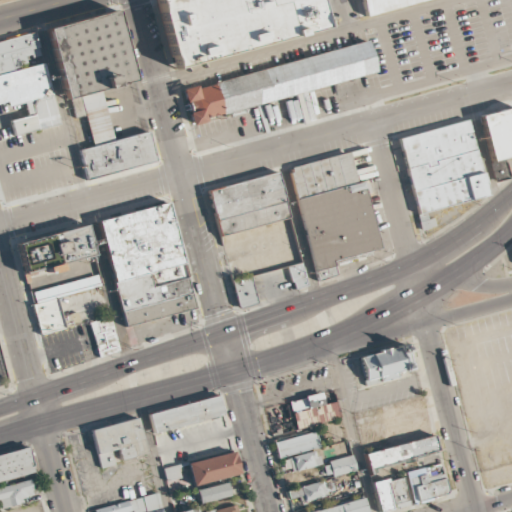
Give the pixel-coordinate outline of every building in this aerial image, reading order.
[(325,25),(317,0),(156,0),(176,68),(325,25)] [(354,0),(359,17),(421,0),(354,0)] [(48,26),(63,99),(70,98),(75,118),(86,116),(92,146),(79,149),(86,178),(156,163),(149,131),(112,139),(101,88),(132,81),(117,11),(48,26)] [(0,40),(0,107),(25,101),(29,115),(12,119),(16,134),(60,123),(38,32),(0,40)] [(179,92),(189,126),(376,73),(367,39),(179,92)] [(511,155),(511,107),(479,116),(495,181),(509,177),(504,158),(511,155)] [(396,139),(422,232),(435,229),(430,211),(487,195),(466,120),(396,139)] [(362,179),(354,182),(346,152),(288,168),(317,282),(341,276),(337,260),(380,249),(362,179)] [(299,265),(278,173),(209,190),(229,275),(246,271),(248,277),(299,265)] [(123,326),(194,310),(170,202),(99,218),(123,326)] [(19,240),(25,272),(46,268),(47,274),(61,271),(60,263),(92,257),(87,227),(19,240)] [(293,289),(306,286),(302,264),(289,266),(293,289)] [(31,292),(40,334),(64,329),(57,297),(100,286),(97,276),(31,292)] [(232,281),(237,308),(256,304),(251,278),(232,281)] [(79,324),(77,313),(63,316),(64,327),(79,324)] [(88,323),(98,357),(119,351),(110,317),(88,323)] [(360,357),(366,379),(379,376),(380,380),(397,376),(396,371),(404,369),(405,371),(411,369),(409,362),(411,361),(408,350),(406,350),(404,343),(398,345),(398,346),(391,349),(390,347),(379,350),(380,351),(360,357)] [(290,400),(296,428),(340,418),(336,400),(323,402),(321,393),(290,400)] [(149,412),(154,433),(224,415),(219,395),(149,412)] [(432,431),(427,408),(383,418),(388,441),(432,431)] [(90,428),(99,467),(147,455),(138,417),(90,428)] [(278,459),(288,457),(292,472),(320,464),(316,448),(320,447),(315,429),(273,440),(278,459)] [(438,451),(434,435),(364,452),(368,468),(438,451)] [(0,455),(0,481),(33,474),(27,449),(0,455)] [(239,473),(233,451),(187,462),(193,485),(239,473)] [(323,462),(327,480),(288,489),(291,503),(333,493),(329,478),(357,471),(353,455),(323,462)] [(163,469),(165,482),(180,478),(177,465),(163,469)] [(412,478),(418,502),(450,493),(443,470),(412,478)] [(379,511),(411,504),(403,474),(372,482),(379,511)] [(0,487),(0,503),(1,508),(21,504),(20,499),(33,496),(30,481),(0,487)] [(230,495),(227,482),(196,490),(200,503),(230,495)] [(94,508),(94,511),(162,511),(158,493),(94,508)] [(367,511),(364,497),(304,511),(367,511)]
